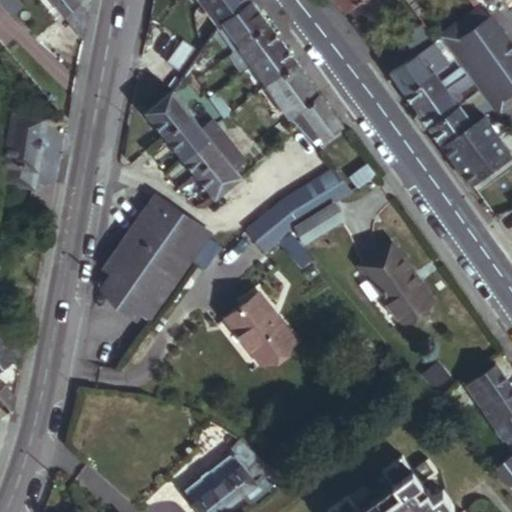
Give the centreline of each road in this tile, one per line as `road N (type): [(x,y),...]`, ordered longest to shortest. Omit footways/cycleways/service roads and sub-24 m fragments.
road 1 (secondary): [(126,0),(37,417),(5,511)]
road 2 (tertiary): [(511,290),(297,0)]
